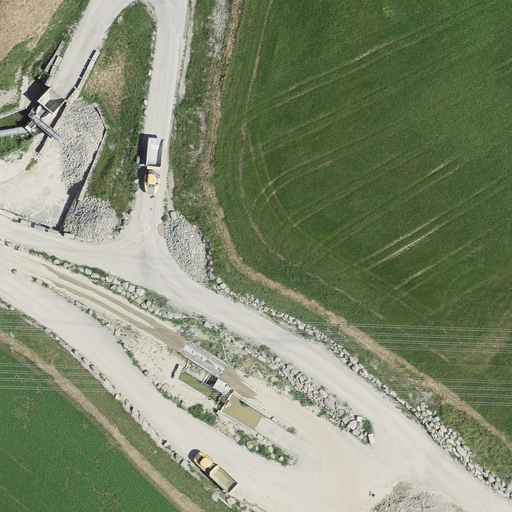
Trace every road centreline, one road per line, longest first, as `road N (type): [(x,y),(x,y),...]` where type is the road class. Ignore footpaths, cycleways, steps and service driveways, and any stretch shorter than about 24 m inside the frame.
road 1 (track): [(236,377),(327,435),(344,456),(344,470),(332,478),(305,481),(247,466),(183,428),(86,337),(0,284)]
road 2 (track): [(0,225),(148,274),(291,338),(355,390),(398,441),(397,459),(382,476),(344,456)]
road 3 (track): [(148,274),(177,0)]
road 4 (track): [(0,250),(236,377)]
road 5 (track): [(495,511),(389,423)]
